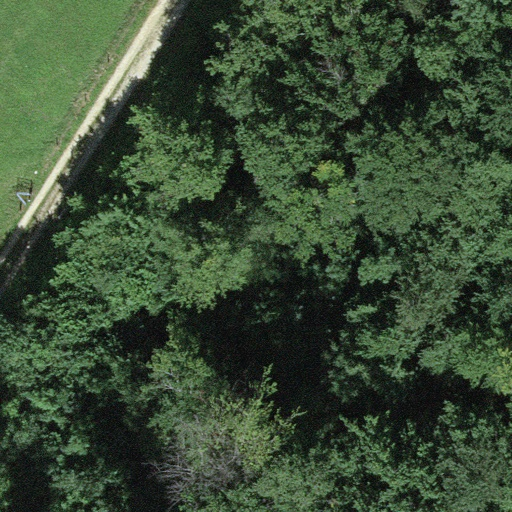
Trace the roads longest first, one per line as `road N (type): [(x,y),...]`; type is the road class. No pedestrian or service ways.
road 1 (track): [(511,37),(342,121),(143,194),(11,259)]
road 2 (track): [(0,277),(170,0)]
